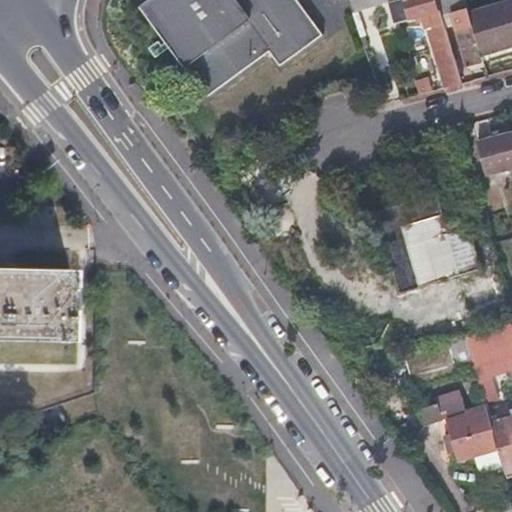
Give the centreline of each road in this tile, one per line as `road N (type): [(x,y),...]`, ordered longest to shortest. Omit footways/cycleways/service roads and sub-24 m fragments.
road 1 (secondary): [(210,286),(109,117),(13,0)]
road 2 (secondary): [(0,56),(35,104),(210,286)]
road 3 (secondary): [(370,511),(210,286)]
road 4 (residential): [(330,135),(511,90)]
